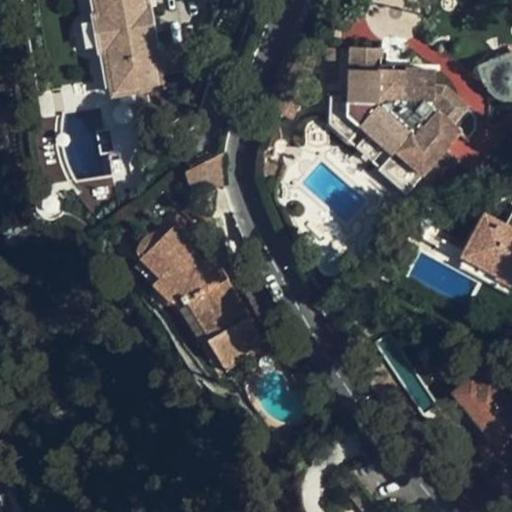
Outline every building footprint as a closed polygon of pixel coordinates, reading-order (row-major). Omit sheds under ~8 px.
[(97,0),(99,14),(93,15),(94,24),(88,25),(85,29),(84,34),(88,41),(91,42),(97,42),(98,49),(106,48),(111,84),(112,91),(144,86),(157,84),(145,6),(153,5),(152,0),(97,0)] [(99,14),(97,0),(90,0),(93,15),(99,14)] [(164,73),(153,5),(145,6),(157,84),(165,83),(164,73)] [(106,48),(98,49),(104,85),(111,84),(106,48)] [(478,116),(468,107),(450,88),(440,89),(440,73),(405,72),(405,85),(383,84),(384,72),(382,50),(327,49),(327,79),(351,80),(349,95),(328,95),(327,128),(350,150),(365,133),(392,156),(381,169),(410,194),(426,176),(438,186),(462,160),(451,150),(464,136),(467,139),(478,129),(478,116)] [(511,52),(478,65),(486,86),(490,86),(494,94),(509,101),(511,100),(511,52)] [(186,71),(164,73),(165,83),(169,111),(178,110),(186,96),(188,84),(186,71)] [(405,85),(405,72),(383,72),(383,84),(405,85)] [(165,83),(157,84),(144,86),(148,114),(169,111),(165,83)] [(224,155),(184,176),(199,202),(226,189),(224,180),(223,158),(224,155)] [(484,219),(464,253),(499,274),(497,278),(511,285),(511,218),(505,230),(484,219)] [(200,249),(177,225),(162,241),(157,236),(152,237),(144,242),(141,246),(140,255),(145,259),(143,260),(145,262),(182,298),(184,301),(188,299),(208,335),(204,337),(221,366),(239,356),(238,354),(257,342),(209,260),(211,259),(202,247),(200,249)] [(182,298),(145,262),(139,268),(175,305),(182,298)] [(316,391),(302,371),(295,376),(310,396),(316,391)] [(511,436),(511,399),(508,402),(501,394),(486,377),(473,388),(468,382),(453,395),(499,448),(511,436)] [(508,402),(511,399),(511,388),(509,386),(501,394),(508,402)] [(284,470),(278,458),(262,465),(268,478),(284,470)] [(376,511),(380,510),(350,470),(336,480),(360,511),(376,511)]
